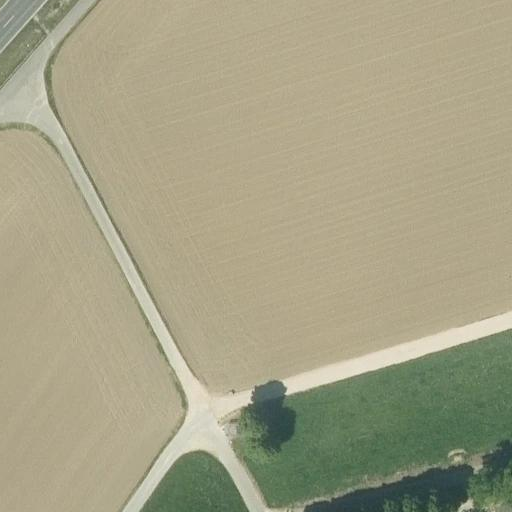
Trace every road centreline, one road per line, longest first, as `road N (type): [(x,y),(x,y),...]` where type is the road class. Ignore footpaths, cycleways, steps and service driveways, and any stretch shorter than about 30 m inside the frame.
road 1 (track): [(23,72),(256,511)]
road 2 (track): [(511,316),(200,410)]
road 3 (track): [(90,0),(0,100)]
road 4 (track): [(130,511),(200,410)]
